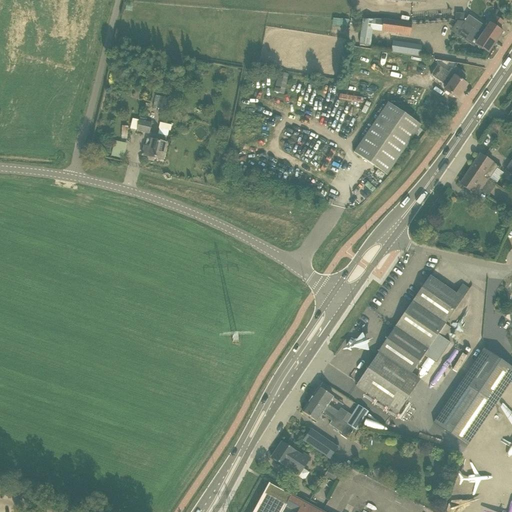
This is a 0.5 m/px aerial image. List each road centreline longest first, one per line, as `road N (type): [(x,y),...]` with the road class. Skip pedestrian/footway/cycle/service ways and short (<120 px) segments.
road 1 (unclassified): [(334,291),(224,227),(74,176)]
road 2 (primary): [(407,211),(511,59)]
road 3 (primary): [(334,291),(238,446)]
road 4 (unclassified): [(74,176),(120,0)]
road 5 (primary): [(248,450),(346,297)]
road 6 (residential): [(391,236),(511,267)]
